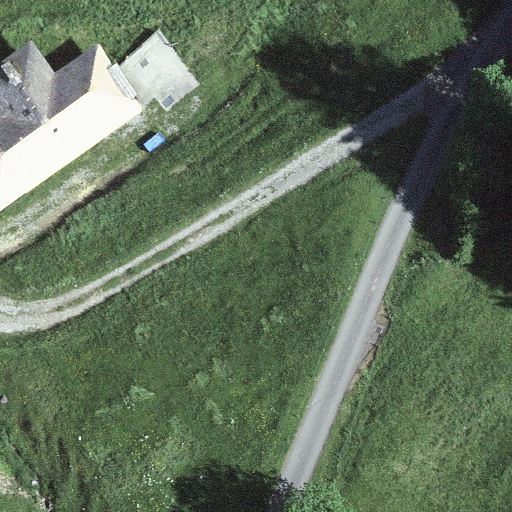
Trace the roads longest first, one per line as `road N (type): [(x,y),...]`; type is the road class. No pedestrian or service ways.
road 1 (unclassified): [(511,17),(426,153),(282,511)]
road 2 (track): [(476,66),(91,303),(42,318),(0,319)]
